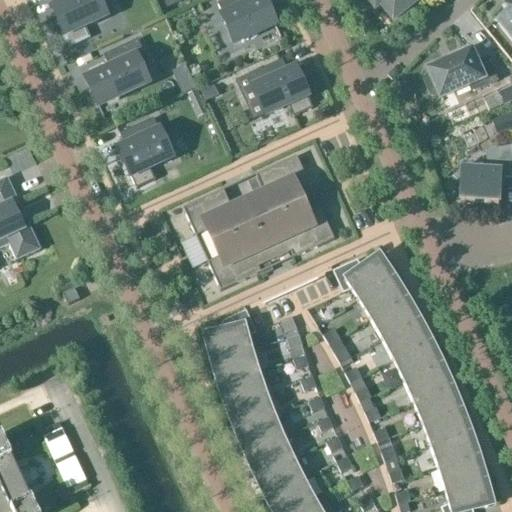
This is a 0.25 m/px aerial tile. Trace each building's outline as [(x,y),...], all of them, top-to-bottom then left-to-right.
[(66,41),(70,50),(90,41),(85,32),(85,33),(84,29),(106,18),(96,0),(55,0),(58,4),(60,8),(52,11),(64,38),(65,37),(66,41)] [(223,19),(222,19),(233,46),(274,28),(279,41),(281,40),(277,31),(275,27),(263,1),(255,4),(254,0),(253,0),(229,0),(217,6),(223,19)] [(419,0),(367,0),(375,10),(380,6),(393,22),(419,0)] [(511,1),(505,8),(509,12),(497,22),(511,39),(511,1)] [(137,40),(102,56),(108,70),(91,78),(95,85),(88,88),(97,107),(147,84),(140,69),(148,65),(137,40)] [(497,83),(486,60),(475,64),(470,53),(455,60),(455,59),(442,65),(442,66),(427,72),(431,80),(424,83),(430,96),(437,93),(440,101),(470,87),(473,94),(497,83)] [(282,62),(248,78),(252,87),(265,117),(287,107),(289,111),(293,120),(313,111),(309,102),(308,102),(295,72),(287,75),(285,71),(286,71),(282,62)] [(511,94),(511,78),(502,83),(508,96),(511,94)] [(196,92),(187,96),(192,106),(201,101),(196,92)] [(511,117),(511,115),(489,125),(496,140),(511,132),(511,117)] [(132,183),(136,192),(155,183),(151,174),(149,170),(171,160),(159,134),(158,134),(156,130),(152,121),(119,136),(123,145),(124,145),(126,149),(118,153),(130,179),(132,183)] [(511,148),(486,153),(485,173),(476,173),(469,165),(454,179),(461,186),(460,206),(498,208),(500,179),(511,180),(511,148)] [(254,178),(255,179),(256,178),(264,197),(231,212),(223,193),(224,193),(223,192),(182,210),(195,239),(196,239),(196,238),(208,233),(213,246),(219,259),(207,264),(206,264),(219,294),(260,275),(260,274),(259,274),(257,269),(274,262),(290,255),(292,260),(291,260),(292,261),(333,242),(320,213),(319,214),(307,220),(296,193),(307,188),(308,189),(309,188),(296,159),(254,178)] [(0,246),(7,244),(16,264),(41,253),(30,229),(23,232),(11,208),(18,205),(7,180),(0,183),(0,246)] [(255,181),(247,185),(251,195),(260,191),(255,181)] [(351,266),(333,274),(343,296),(350,293),(357,304),(391,282),(377,261),(357,275),(351,266)] [(269,265),(259,269),(263,277),(272,273),(269,265)] [(404,303),(391,282),(357,304),(370,324),(404,303)] [(63,297),(68,307),(79,302),(74,291),(63,297)] [(417,324),(404,303),(370,324),(381,344),(417,324)] [(246,314),(228,322),(230,332),(207,338),(213,363),(252,352),(249,339),(256,336),(246,314)] [(428,346),(417,324),(381,344),(392,364),(428,346)] [(333,332),(322,339),(328,349),(339,342),(333,332)] [(302,349),(298,338),(286,342),(289,353),(302,349)] [(439,368),(428,346),(392,364),(403,386),(439,368)] [(339,367),(350,361),(345,351),(334,358),(339,367)] [(213,363),(221,387),(259,374),(252,352),(213,363)] [(293,363),(296,374),(308,370),(305,359),(293,363)] [(449,391),(439,368),(403,386),(413,407),(449,391)] [(350,387),(361,381),(356,371),(344,377),(350,387)] [(229,410),(267,396),(259,374),(221,387),(229,410)] [(300,384),(304,395),(316,390),(312,380),(300,384)] [(359,406),(371,401),(366,390),(354,396),(359,406)] [(459,414),(449,391),(413,407),(422,429),(459,414)] [(229,410),(238,433),(275,418),(267,396),(229,410)] [(308,405),(312,416),(324,411),(320,400),(308,405)] [(364,416),(368,426),(380,421),(376,411),(364,416)] [(468,437),(459,414),(422,429),(430,451),(468,437)] [(247,456),(284,440),(275,418),(238,433),(247,456)] [(328,421),(316,426),(321,436),(333,431),(328,421)] [(64,432),(61,425),(39,435),(42,442),(64,432)] [(372,436),(377,446),(389,441),(384,431),(372,436)] [(476,460),(468,437),(430,451),(437,473),(476,460)] [(0,465),(11,460),(1,439),(0,439),(0,465)] [(247,456),(257,478),(294,461),(284,440),(247,456)] [(337,440),(326,446),(330,456),(342,450),(337,440)] [(393,452),(380,456),(384,467),(397,462),(393,452)] [(55,471),(77,460),(74,453),(52,463),(55,471)] [(0,504),(6,502),(10,511),(13,511),(32,504),(11,460),(0,465),(0,504)] [(347,460),(335,466),(341,476),(352,470),(347,460)] [(483,484),(476,460),(437,473),(444,495),(483,484)] [(268,500),(304,482),(294,461),(257,478),(268,500)] [(388,477),(391,487),(404,483),(400,473),(388,477)] [(346,486),(351,495),(363,489),(357,479),(346,486)] [(90,489),(87,481),(65,491),(68,499),(90,489)] [(268,500),(274,511),(298,511),(315,503),(304,482),(268,500)] [(475,511),(490,508),(483,484),(444,495),(448,508),(441,511),(475,511)] [(395,497),(398,508),(410,504),(407,494),(395,497)] [(357,505),(361,511),(366,511),(374,508),(368,498),(357,505)] [(0,504),(0,511),(35,511),(32,504),(13,511),(10,511),(6,502),(0,504)] [(320,511),(315,503),(298,511),(320,511)]
